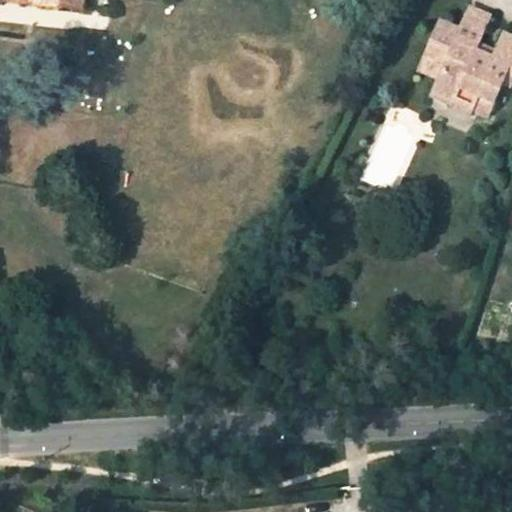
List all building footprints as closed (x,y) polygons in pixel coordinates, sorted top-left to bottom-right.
[(0,0),(82,9),(83,0),(0,0)] [(460,31),(439,21),(423,60),(442,68),(438,77),(433,89),(452,97),(456,86),(475,94),(469,109),(487,117),(501,83),(510,87),(511,82),(511,68),(492,60),(475,52),(478,43),(489,17),(470,9),(460,31)] [(492,60),(511,68),(511,38),(502,34),(495,51),(492,60)] [(492,60),(495,51),(478,43),(475,52),(492,60)] [(442,68),(423,60),(418,69),(438,77),(442,68)] [(449,104),(467,113),(469,109),(475,94),(456,86),(452,97),(449,104)] [(449,104),(452,97),(433,89),(430,96),(449,104)]
